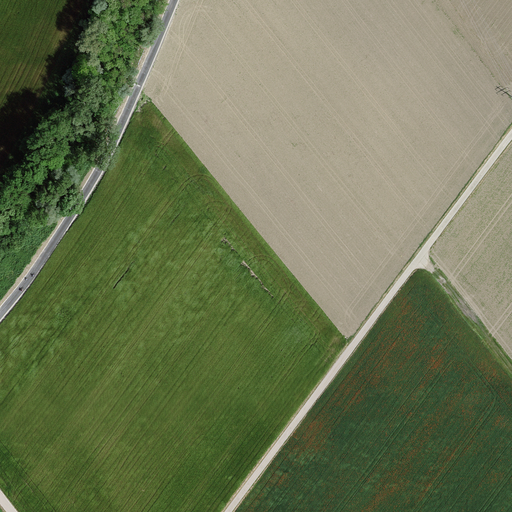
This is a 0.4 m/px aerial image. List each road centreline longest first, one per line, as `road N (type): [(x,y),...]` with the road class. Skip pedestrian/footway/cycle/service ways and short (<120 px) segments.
road 1 (track): [(511,135),(228,511)]
road 2 (track): [(174,0),(122,126),(72,214),(0,308)]
